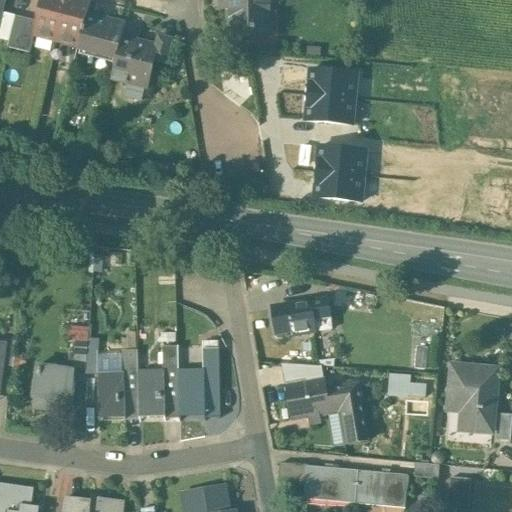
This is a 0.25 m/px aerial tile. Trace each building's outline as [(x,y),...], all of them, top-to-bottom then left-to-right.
[(66,0),(42,0),(37,22),(34,36),(56,41),(66,0)] [(91,0),(89,0),(66,0),(56,41),(78,47),(86,15),(87,15),(91,0)] [(270,2),(228,4),(229,39),(254,38),(254,34),(255,34),(255,32),(271,31),(270,2)] [(0,12),(0,13),(0,46),(6,48),(14,17),(14,16),(0,12)] [(87,15),(86,15),(78,47),(78,49),(117,59),(121,41),(125,25),(87,15)] [(26,20),(14,17),(6,48),(18,51),(26,20)] [(26,20),(18,51),(29,54),(34,36),(37,22),(26,20)] [(171,42),(158,38),(155,49),(156,50),(153,62),(165,65),(171,42)] [(155,49),(121,41),(117,59),(111,81),(127,85),(128,82),(147,87),(153,62),(156,50),(155,49)] [(308,96),(355,100),(358,75),(311,70),(308,96)] [(248,77),(239,78),(240,87),(249,85),(248,77)] [(353,126),(355,100),(308,96),(306,122),(353,126)] [(317,173),(364,177),(367,152),(320,147),(317,173)] [(362,203),(364,177),(317,173),(315,199),(362,203)] [(362,292),(332,290),(335,307),(361,309),(362,292)] [(327,301),(273,309),(276,334),(291,331),(292,336),(315,333),(313,321),(330,318),(327,301)] [(15,341),(3,339),(2,346),(0,361),(0,364),(12,366),(15,341)] [(88,344),(73,342),(71,366),(86,367),(88,344)] [(164,374),(138,375),(139,397),(139,412),(167,411),(167,398),(179,398),(178,374),(178,345),(163,345),(164,374)] [(205,374),(178,374),(179,398),(179,411),(207,411),(206,397),(221,397),(220,348),(204,349),(205,374)] [(123,379),(98,379),(99,417),(126,416),(125,398),(139,397),(138,375),(138,350),(122,351),(123,379)] [(498,371),(452,367),(448,411),(462,412),(461,431),(492,434),(498,371)] [(73,372),(35,368),(34,373),(32,373),(30,397),(32,397),(31,407),(66,411),(67,401),(70,402),(73,372)] [(320,369),(291,368),(294,386),(322,381),(320,369)] [(410,376),(389,375),(387,396),(424,399),(425,385),(409,384),(410,376)] [(294,386),(286,387),(292,420),(330,414),(329,411),(339,409),(344,445),(367,442),(358,386),(326,392),(324,381),(322,381),(294,386)] [(221,397),(206,397),(207,411),(207,418),(221,418),(221,397)] [(511,442),(511,426),(511,415),(498,414),(496,441),(511,442)] [(439,466),(415,464),(414,477),(438,480),(439,466)] [(357,471),(307,467),(304,499),(355,504),(357,471)] [(408,476),(357,471),(355,504),(405,509),(408,476)] [(449,508),(467,509),(468,477),(450,477),(449,508)] [(31,489),(0,484),(0,511),(38,511),(39,509),(29,507),(31,489)] [(229,511),(225,486),(184,493),(187,511),(235,511),(233,511),(229,511)] [(90,501),(66,498),(63,511),(122,511),(124,502),(90,498),(90,501)]
